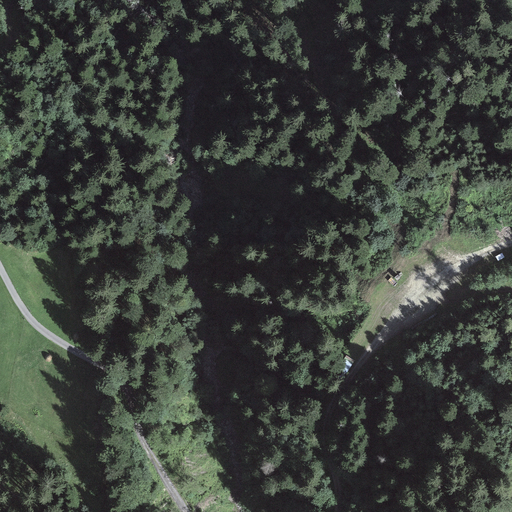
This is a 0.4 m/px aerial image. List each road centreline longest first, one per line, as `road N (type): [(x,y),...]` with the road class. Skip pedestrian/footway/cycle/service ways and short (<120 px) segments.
road 1 (track): [(338,511),(323,435),(329,404),(424,291),(511,243)]
road 2 (track): [(89,358),(123,381),(142,439),(186,511)]
